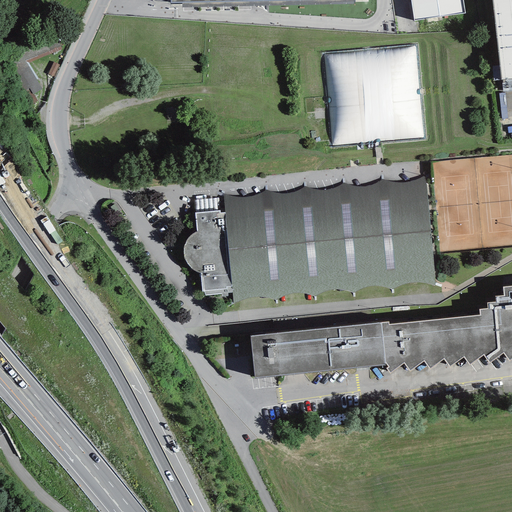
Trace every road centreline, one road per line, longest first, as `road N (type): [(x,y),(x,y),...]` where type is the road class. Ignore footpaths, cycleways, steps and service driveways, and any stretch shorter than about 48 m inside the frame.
road 1 (motorway): [(193,511),(113,356),(0,194)]
road 2 (residential): [(219,400),(78,188)]
road 3 (unclassified): [(102,0),(59,103),(59,134),(78,188)]
road 4 (motorway): [(0,377),(114,511)]
road 5 (unclassified): [(78,188),(50,211),(0,312)]
road 6 (residential): [(219,400),(273,511)]
